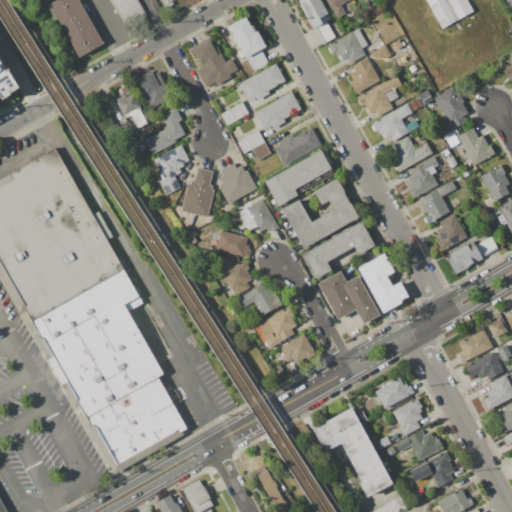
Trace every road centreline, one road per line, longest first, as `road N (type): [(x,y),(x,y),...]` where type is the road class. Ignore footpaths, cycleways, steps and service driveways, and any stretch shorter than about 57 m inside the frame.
road 1 (residential): [(435,310),(369,173),(270,0)]
road 2 (residential): [(0,130),(233,0)]
road 3 (residential): [(510,511),(423,350),(422,332)]
road 4 (tertiary): [(511,266),(356,356),(347,369)]
road 5 (tertiary): [(347,369),(511,280)]
road 6 (tertiary): [(347,369),(212,443)]
road 7 (tertiary): [(212,443),(83,511)]
road 8 (tertiary): [(101,511),(212,443)]
road 9 (residential): [(347,369),(295,272),(279,260)]
